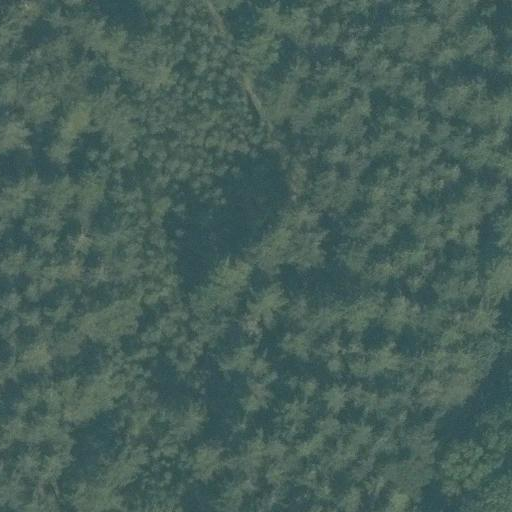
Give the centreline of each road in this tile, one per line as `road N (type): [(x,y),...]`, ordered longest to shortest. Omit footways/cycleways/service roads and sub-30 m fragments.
road 1 (track): [(0,425),(304,208),(199,0)]
road 2 (secondary): [(441,511),(511,332)]
